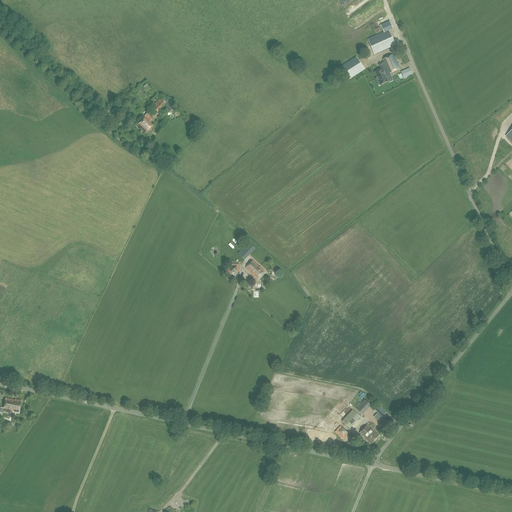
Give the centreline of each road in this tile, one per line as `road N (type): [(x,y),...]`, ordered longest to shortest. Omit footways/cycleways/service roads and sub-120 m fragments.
road 1 (unclassified): [(372,463),(0,383)]
road 2 (unclassified): [(372,463),(510,292)]
road 3 (unclassified): [(467,192),(383,0)]
road 4 (unclassified): [(511,496),(372,463)]
